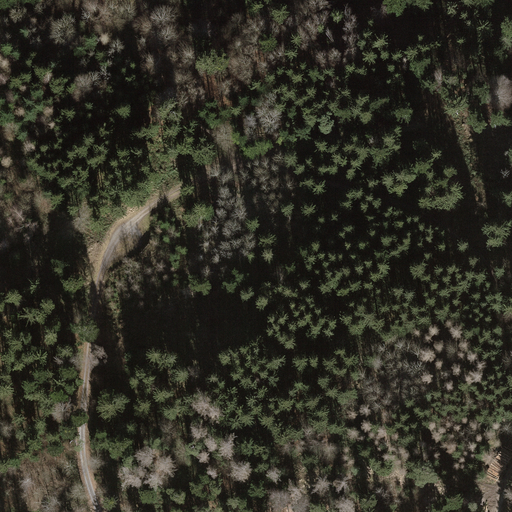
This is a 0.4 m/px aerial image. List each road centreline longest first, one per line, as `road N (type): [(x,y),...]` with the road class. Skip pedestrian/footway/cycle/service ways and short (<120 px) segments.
road 1 (track): [(247,159),(160,201),(121,233),(106,258),(94,302),(81,451),(99,511)]
road 2 (track): [(511,388),(493,270),(449,231),(396,202),(247,159)]
road 3 (track): [(139,0),(162,76),(189,117),(247,159)]
road 4 (track): [(428,124),(343,129),(247,159)]
